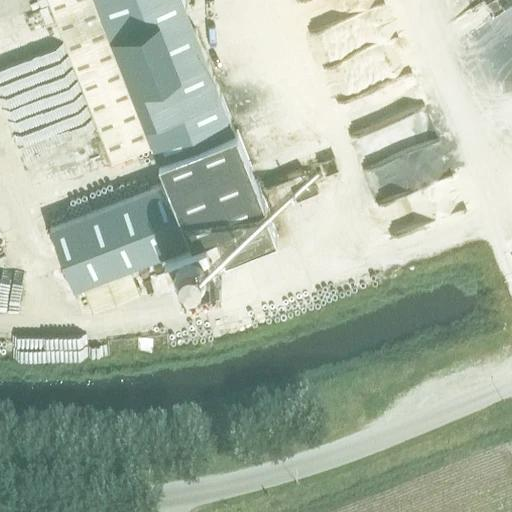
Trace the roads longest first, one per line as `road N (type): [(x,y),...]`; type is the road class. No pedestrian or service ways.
road 1 (residential): [(242,480),(511,381)]
road 2 (unclassified): [(0,500),(109,505),(242,480)]
